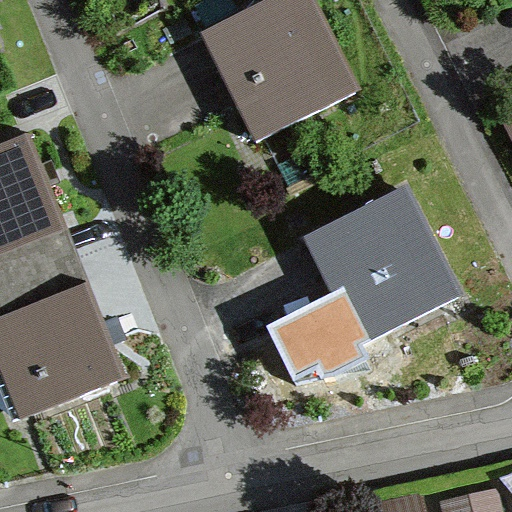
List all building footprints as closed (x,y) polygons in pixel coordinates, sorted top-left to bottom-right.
[(306,0),(294,0),(203,47),(255,147),(356,95),(306,0)] [(27,142),(0,153),(0,292),(75,262),(27,142)] [(408,197),(306,247),(359,355),(462,305),(408,197)] [(75,262),(0,292),(0,390),(14,425),(123,383),(75,262)] [(448,511),(493,511),(492,496),(447,501),(448,511)]
